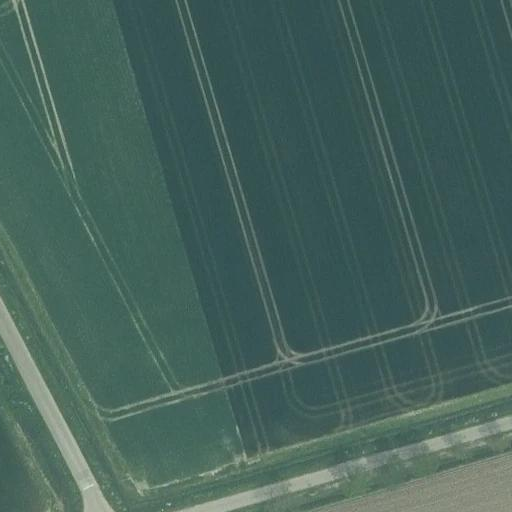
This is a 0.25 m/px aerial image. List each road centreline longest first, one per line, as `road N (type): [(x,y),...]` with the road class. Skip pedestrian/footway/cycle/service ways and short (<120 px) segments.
road 1 (unclassified): [(196,511),(511,423)]
road 2 (unclassified): [(103,511),(0,315)]
